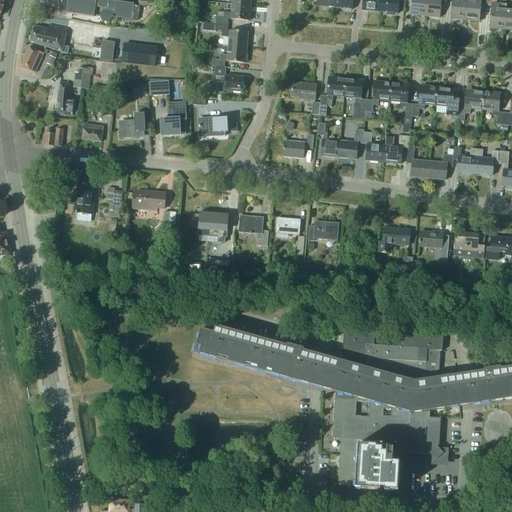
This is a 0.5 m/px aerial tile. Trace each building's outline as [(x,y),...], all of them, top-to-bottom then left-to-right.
[(108,22),(113,17),(139,20),(140,6),(134,5),(134,4),(115,1),(115,0),(67,0),(66,12),(94,16),(94,13),(100,14),(100,15),(102,21),(108,22)] [(316,0),(316,7),(334,8),(334,0),(316,0)] [(334,0),(334,8),(352,10),(352,0),(334,0)] [(362,0),(362,11),(380,13),(380,0),(362,0)] [(380,0),(380,13),(385,13),(385,15),(393,16),(393,14),(397,14),(399,1),(404,2),(403,0),(380,0)] [(411,0),(410,15),(425,17),(426,0),(411,0)] [(426,0),(425,17),(439,18),(441,0),(426,0)] [(466,0),(451,0),(450,19),(464,20),(466,0)] [(466,0),(464,20),(479,21),(481,0),(486,0),(474,0),(474,1),(466,0)] [(486,0),(486,6),(491,7),(489,28),(504,30),(506,9),(506,4),(492,3),(492,0),(486,0)] [(188,5),(167,2),(166,9),(187,11),(188,5)] [(217,17),(217,24),(228,25),(229,19),(250,21),(251,6),(232,4),(231,13),(224,12),(224,18),(217,17)] [(227,31),(228,25),(217,24),(216,30),(222,31),(222,37),(229,38),(228,47),(247,49),(249,33),(227,31)] [(33,26),(29,41),(44,45),(43,45),(61,53),(67,54),(68,48),(63,46),(67,30),(49,25),(48,29),(33,26)] [(109,29),(94,26),(91,38),(107,41),(109,29)] [(104,48),(102,60),(112,61),(116,44),(111,43),(110,49),(104,48)] [(124,44),(122,63),(156,67),(158,48),(124,44)] [(29,47),(25,56),(39,63),(43,53),(29,47)] [(247,49),(228,47),(228,55),(221,55),(220,60),(213,60),(212,67),(224,68),(225,61),(246,63),(247,49)] [(39,63),(25,56),(21,66),(35,73),(39,63)] [(56,58),(50,56),(46,64),(53,67),(56,58)] [(226,68),(215,67),(214,77),(225,78),(226,68)] [(74,88),(91,90),(93,71),(80,69),(79,73),(76,73),(74,88)] [(244,78),(225,76),(225,78),(217,77),(217,83),(225,84),(224,90),(243,92),(244,78)] [(322,96),(321,104),(320,116),(326,117),(327,101),(333,102),(333,96),(345,97),(346,81),(330,79),(328,97),(322,96)] [(366,113),(367,101),(361,100),(363,82),(346,81),(345,97),(356,98),(355,104),(360,105),(359,112),(360,112),(365,113),(366,113)] [(71,84),(59,83),(57,103),(59,103),(58,114),(73,115),(74,99),(72,99),(74,87),(71,86),(71,84)] [(169,95),(168,83),(150,83),(151,95),(169,95)] [(317,85),(301,83),(301,85),(293,84),(291,98),(304,99),(304,100),(315,101),(317,85)] [(373,102),(367,101),(366,113),(373,114),(374,106),(379,106),(379,100),(390,102),(392,85),(375,83),(373,102)] [(411,125),(412,117),(413,105),(407,105),(408,86),(392,85),(390,102),(401,103),(401,108),(406,109),(405,125),(411,125)] [(425,105),(436,106),(438,89),(421,88),(419,106),(413,105),(412,117),(419,118),(419,110),(424,110),(425,105)] [(451,121),(458,121),(459,110),(459,109),(453,109),(454,91),(438,89),(436,106),(447,107),(446,116),(452,116),(451,121)] [(465,110),(459,109),(458,121),(464,122),(465,114),(470,115),(471,109),(482,110),(483,94),(467,92),(465,110)] [(497,125),(504,126),(505,114),(498,113),(500,95),(483,94),(482,110),(493,112),(492,117),(498,117),(497,125)] [(110,116),(112,101),(102,100),(101,115),(110,116)] [(312,115),(320,116),(321,104),(313,103),(312,115)] [(186,120),(185,104),(168,104),(169,120),(161,120),(162,136),(185,135),(184,120),(186,120)] [(121,138),(138,137),(138,131),(142,131),(143,132),(144,132),(149,132),(148,113),(139,114),(134,114),(135,122),(120,123),(121,138)] [(200,120),(201,134),(201,138),(225,136),(225,132),(228,132),(227,118),(200,120)] [(103,127),(84,124),(82,139),(101,142),(103,127)] [(321,157),(338,159),(340,141),(326,140),(327,134),(324,134),(325,125),(319,124),(318,136),(324,136),(324,140),(323,139),(321,157)] [(45,133),(44,145),(62,147),(64,129),(57,128),(57,134),(45,133)] [(340,141),(338,159),(356,160),(358,144),(363,145),(364,133),(363,133),(363,131),(355,130),(354,143),(340,141)] [(372,134),(364,133),(363,145),(367,145),(366,161),(383,163),(385,146),(371,145),(372,134)] [(307,135),(307,144),(284,142),(283,157),(303,159),(304,149),(313,150),(314,135),(307,135)] [(386,137),(385,146),(383,163),(401,164),(402,149),(408,150),(409,138),(400,137),(399,147),(394,147),(395,138),(386,137)] [(411,178),(428,179),(430,162),(414,161),(415,149),(409,148),(408,163),(412,164),(411,178)] [(475,175),(477,150),(471,150),(470,158),(460,157),(461,149),(454,149),(453,157),(453,162),(459,162),(457,173),(475,175)] [(477,150),(475,175),(492,177),(493,165),(499,166),(500,153),(493,152),(492,160),(483,159),(483,151),(477,150)] [(511,170),(507,170),(509,153),(500,153),(499,166),(504,166),(502,187),(507,187),(507,189),(511,189),(511,170)] [(452,169),(453,162),(453,157),(447,157),(443,156),(442,164),(430,162),(428,179),(446,181),(447,168),(452,169)] [(78,185),(76,199),(75,198),(73,214),(94,216),(96,200),(99,200),(100,188),(78,185)] [(115,189),(108,188),(106,204),(110,204),(109,217),(119,218),(122,191),(115,191),(115,189)] [(133,209),(144,209),(157,211),(157,208),(164,208),(166,193),(144,191),(139,191),(138,193),(134,193),(133,209)] [(170,212),(164,212),(162,228),(158,228),(158,235),(167,236),(168,225),(169,225),(170,215),(170,212)] [(228,214),(201,212),(199,234),(218,236),(218,240),(220,241),(220,242),(224,243),(225,236),(226,236),(228,214)] [(242,233),(258,235),(257,246),(267,247),(268,231),(262,231),(263,218),(244,216),(240,216),(238,233),(242,233)] [(298,235),(300,221),(277,219),(276,233),(298,235)] [(338,225),(326,224),(326,223),(315,222),(314,228),(309,227),(307,241),(314,242),(314,239),(337,241),(338,225)] [(384,228),(382,243),(378,243),(377,253),(388,254),(388,244),(408,246),(410,230),(384,228)] [(7,233),(1,235),(0,230),(0,255),(11,253),(7,233)] [(420,232),(419,246),(439,248),(438,253),(447,254),(448,238),(442,237),(443,233),(436,232),(436,234),(420,232)] [(458,240),(455,240),(454,257),(482,259),(484,241),(477,240),(478,236),(458,234),(458,240)] [(511,238),(491,237),(490,248),(488,248),(487,259),(498,260),(499,254),(511,255),(511,259),(511,258),(511,238)] [(303,258),(305,239),(298,238),(296,257),(303,258)] [(413,258),(407,257),(405,276),(411,276),(413,258)] [(114,259),(106,258),(106,266),(113,266),(114,259)] [(229,261),(209,259),(208,271),(227,273),(229,261)] [(305,270),(304,280),(312,281),(313,271),(305,270)] [(201,329),(195,353),(335,392),(336,361),(303,351),(303,350),(288,345),(288,347),(216,327),(215,333),(201,329)] [(442,334),(392,330),(392,340),(397,340),(396,348),(388,347),(389,340),(389,339),(384,339),(385,330),(344,327),(344,328),(343,357),(337,357),(336,361),(415,382),(438,379),(440,351),(442,351),(443,333),(442,333),(442,334)] [(437,398),(438,379),(415,382),(336,361),(335,392),(336,392),(381,405),(413,413),(428,411),(429,398),(437,398)] [(429,398),(428,411),(511,398),(511,367),(500,370),(500,368),(485,370),(485,372),(438,379),(437,398),(429,398)] [(442,454),(439,450),(441,417),(440,417),(440,418),(428,418),(428,411),(413,413),(381,405),(336,392),(333,439),(341,439),(400,443),(400,453),(433,455),(436,459),(442,454)] [(399,456),(400,453),(400,443),(341,439),(338,485),(338,486),(356,487),(355,489),(381,491),(381,489),(385,489),(385,491),(398,492),(400,463),(399,463),(399,455),(399,456)] [(111,511),(101,511),(100,511),(128,511),(128,510),(128,502),(111,502),(111,511)]
